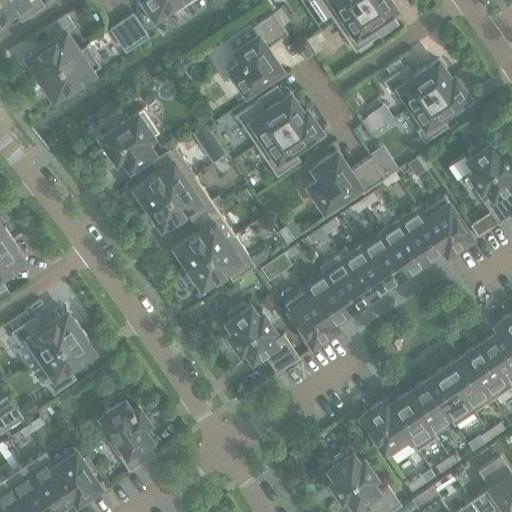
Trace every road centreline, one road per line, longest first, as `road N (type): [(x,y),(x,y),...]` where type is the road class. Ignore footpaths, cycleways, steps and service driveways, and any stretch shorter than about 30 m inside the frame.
road 1 (residential): [(0,138),(92,254),(227,455)]
road 2 (residential): [(227,455),(358,365)]
